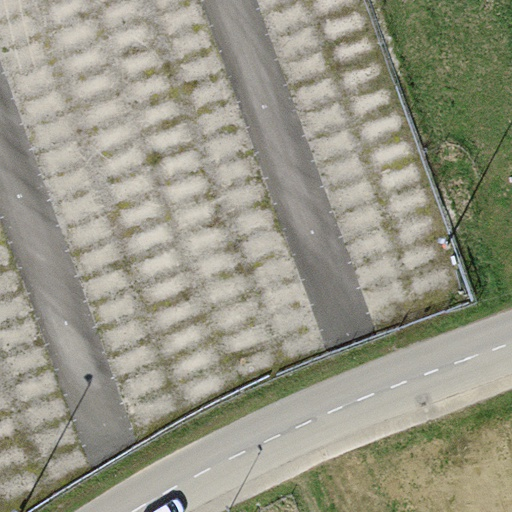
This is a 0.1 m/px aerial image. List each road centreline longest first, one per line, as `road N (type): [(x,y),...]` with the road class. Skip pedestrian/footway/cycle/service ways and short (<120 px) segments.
road 1 (tertiary): [(274,438),(511,345)]
road 2 (tertiary): [(138,511),(274,438)]
